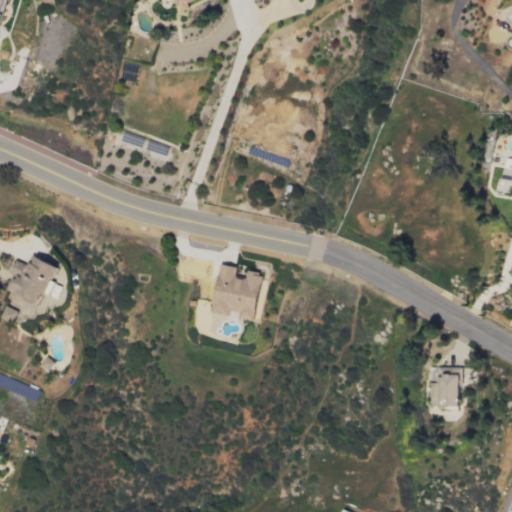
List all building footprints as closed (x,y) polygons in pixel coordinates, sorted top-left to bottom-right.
[(0,0),(0,27),(3,29),(10,0),(0,0)] [(177,0),(181,8),(200,0),(177,0)] [(493,0),(489,12),(497,16),(504,0),(493,0)] [(511,159),(507,159),(503,192),(511,193),(511,159)] [(63,267),(41,256),(36,267),(20,260),(7,287),(11,289),(7,299),(11,301),(3,317),(23,326),(34,303),(43,308),(63,267)] [(214,313),(232,316),(233,310),(243,312),(242,318),(258,322),(267,276),(250,272),(249,278),(238,276),(240,268),(224,264),(214,313)] [(51,372),(58,363),(49,357),(43,366),(51,372)] [(465,407),(464,375),(445,375),(445,383),(434,384),(434,408),(465,407)]
